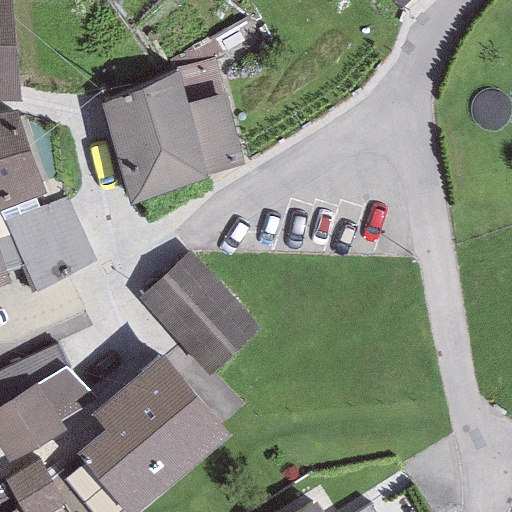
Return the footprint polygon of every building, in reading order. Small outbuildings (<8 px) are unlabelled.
[(383,0),(401,21),(427,0),(383,0)] [(35,1),(0,1),(0,105),(38,105),(35,1)] [(184,78),(108,106),(145,205),(252,165),(227,97),(196,109),(184,78)] [(38,123),(0,135),(0,184),(11,216),(16,230),(68,211),(38,123)] [(0,219),(11,216),(0,184),(0,219)] [(96,210),(35,238),(64,302),(125,274),(96,210)] [(11,216),(0,219),(0,307),(38,295),(16,230),(11,216)] [(188,256),(136,301),(207,382),(259,337),(188,256)] [(3,393),(19,433),(94,372),(79,353),(3,393)] [(94,372),(19,433),(49,470),(124,410),(94,372)] [(140,444),(114,464),(119,470),(153,511),(155,511),(230,448),(176,385),(127,428),(140,444)] [(0,511),(25,511),(5,454),(0,456),(0,511)] [(153,511),(119,470),(94,490),(102,499),(90,509),(92,511),(153,511)] [(92,511),(90,509),(63,476),(34,499),(44,511),(92,511)]
